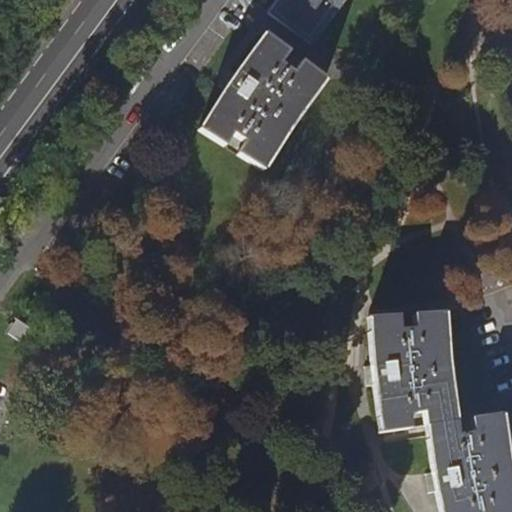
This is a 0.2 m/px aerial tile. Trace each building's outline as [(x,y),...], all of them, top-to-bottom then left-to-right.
[(279,0),(270,13),(314,44),(345,0),(279,0)] [(315,94),(327,79),(304,63),(296,75),(283,66),(291,54),(265,35),(237,73),(213,108),(200,132),(226,149),(235,138),(247,147),(240,158),(264,173),(279,147),(297,119),(315,94)] [(511,35),(489,45),(491,49),(500,75),(511,70),(511,35)] [(511,511),(511,492),(510,485),(505,458),(500,417),(472,421),(475,437),(460,440),(453,400),(447,352),(445,315),(416,316),(417,330),(401,331),(400,318),(369,321),(370,341),(372,370),(376,403),(382,435),(411,432),(410,413),(426,412),(429,443),(435,488),(439,511),(511,511)] [(14,321),(5,335),(23,348),(33,333),(14,321)]
